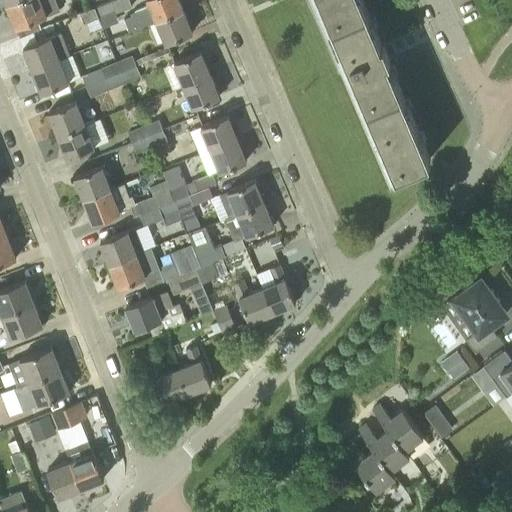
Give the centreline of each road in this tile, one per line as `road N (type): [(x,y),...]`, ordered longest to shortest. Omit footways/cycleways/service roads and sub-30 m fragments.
road 1 (residential): [(156,488),(0,95)]
road 2 (residential): [(353,284),(337,264),(224,0)]
road 3 (unclassified): [(156,488),(353,284)]
road 4 (unclassified): [(353,284),(448,199),(499,114)]
road 5 (residential): [(499,114),(437,0)]
